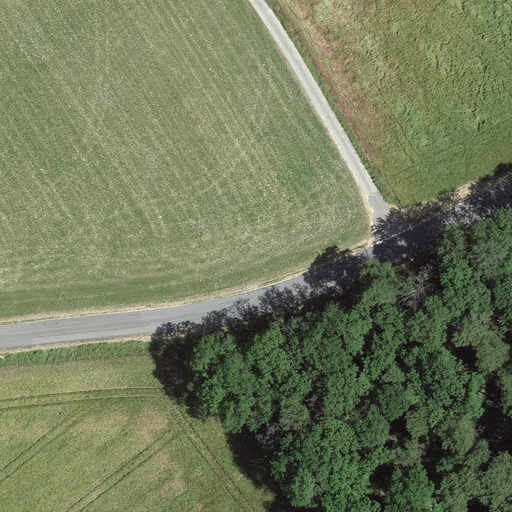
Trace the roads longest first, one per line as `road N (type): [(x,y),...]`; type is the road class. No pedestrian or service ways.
road 1 (tertiary): [(511,196),(397,250),(226,312),(0,341)]
road 2 (track): [(260,0),(371,189),(397,250)]
